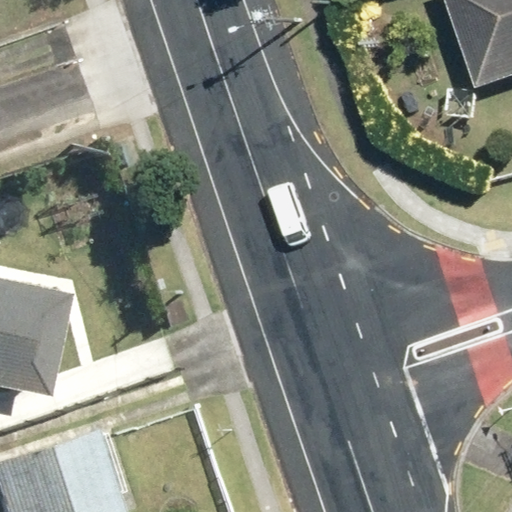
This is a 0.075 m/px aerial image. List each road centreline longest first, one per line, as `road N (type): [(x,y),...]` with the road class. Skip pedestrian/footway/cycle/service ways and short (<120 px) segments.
road 1 (tertiary): [(200,0),(330,378)]
road 2 (residential): [(330,378),(511,315)]
road 3 (tertiary): [(330,378),(376,511)]
